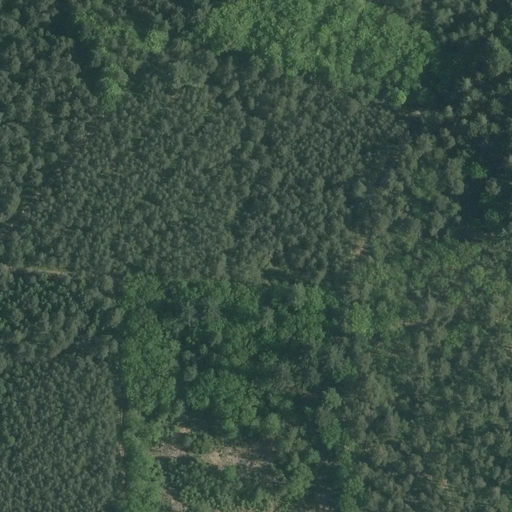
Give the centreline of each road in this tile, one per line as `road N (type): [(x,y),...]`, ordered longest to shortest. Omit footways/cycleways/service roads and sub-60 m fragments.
road 1 (track): [(511,27),(413,133),(376,198),(352,345),(367,511)]
road 2 (track): [(0,242),(108,111),(95,106),(57,0)]
road 3 (track): [(186,30),(430,112)]
road 4 (track): [(108,111),(171,34),(222,0)]
road 5 (track): [(348,0),(474,66)]
